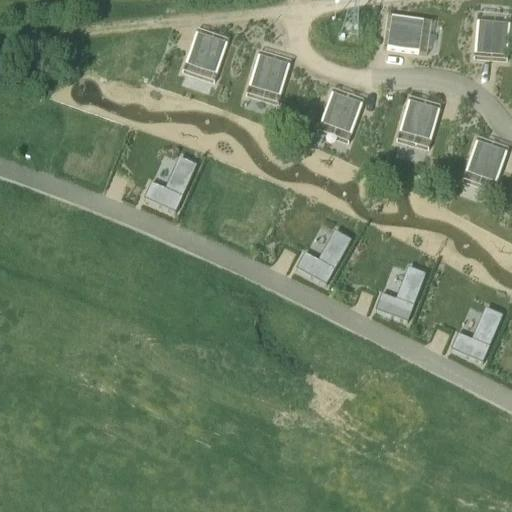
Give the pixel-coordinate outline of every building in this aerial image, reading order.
[(423,23),(391,19),(386,51),(418,56),(423,23)] [(509,28),(476,25),(473,57),(506,60),(509,28)] [(227,48),(195,37),(185,68),(216,78),(227,48)] [(290,69),(258,59),(248,90),(280,100),(290,69)] [(232,102),(231,79),(188,81),(189,104),(232,102)] [(0,102),(14,101),(14,89),(0,89),(0,102)] [(330,97),(319,127),(350,139),(361,108),(330,97)] [(407,105),(398,136),(430,145),(439,114),(407,105)] [(0,164),(25,163),(24,143),(0,143),(0,164)] [(475,145),(464,176),(495,187),(506,156),(475,145)] [(150,187),(143,202),(174,217),(195,170),(178,162),(164,193),(150,187)] [(229,211),(214,212),(217,235),(254,231),(251,205),(228,208),(229,211)] [(87,210),(73,212),(75,229),(89,227),(87,210)] [(335,227),(335,213),(283,212),(283,227),(335,227)] [(102,245),(99,227),(75,230),(78,248),(102,245)] [(295,272),(325,289),(350,244),(334,235),(317,265),(304,257),(295,272)] [(511,235),(493,236),(494,254),(511,253),(511,235)] [(0,253),(0,283),(14,282),(12,253),(0,253)] [(125,278),(125,257),(96,257),(96,278),(125,278)] [(374,314),(407,326),(425,278),(407,272),(395,303),(381,297),(374,314)] [(484,312),(470,343),(456,336),(449,353),(481,366),(501,320),(484,312)] [(272,354),(289,355),(289,345),(308,345),(309,334),(273,333),(272,354)] [(68,369),(68,342),(43,342),(43,369),(68,369)] [(290,348),(291,361),(303,360),(303,347),(290,348)] [(238,351),(211,353),(212,369),(239,367),(238,351)] [(388,373),(388,357),(371,357),(372,373),(388,373)] [(422,443),(420,404),(409,405),(411,444),(422,443)] [(234,406),(233,447),(248,447),(249,406),(234,406)] [(492,417),(511,417),(511,407),(492,407),(492,417)] [(0,414),(0,455),(12,418),(0,414)] [(250,424),(250,447),(258,447),(259,424),(250,424)] [(60,436),(42,489),(61,496),(79,443),(60,436)] [(498,472),(509,472),(509,467),(511,466),(511,443),(499,443),(498,472)] [(122,458),(122,445),(83,445),(83,457),(122,458)] [(130,466),(114,511),(135,511),(149,472),(130,466)] [(360,508),(373,507),(372,477),(359,477),(360,508)] [(451,477),(430,479),(432,505),(453,504),(451,477)] [(192,496),(187,511),(208,511),(211,503),(192,496)]
